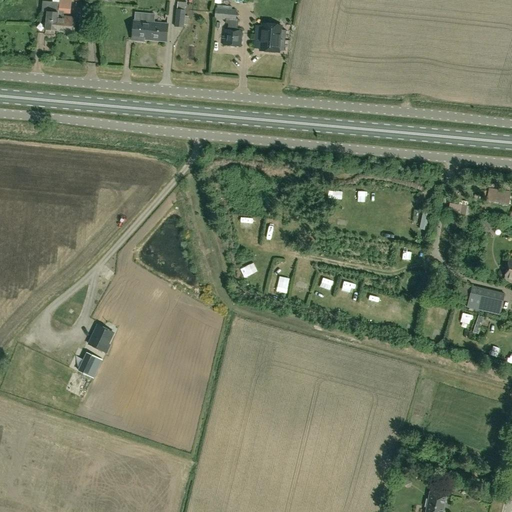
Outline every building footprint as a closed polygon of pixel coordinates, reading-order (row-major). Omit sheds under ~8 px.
[(57,31),(59,0),(54,0),(54,2),(42,1),(42,11),(47,11),(45,30),(57,31)] [(59,0),(57,31),(72,32),(73,17),(63,16),(63,13),(71,13),(71,0),(59,0)] [(183,10),(183,0),(177,0),(177,10),(177,9),(175,26),(183,27),(185,10),(183,10)] [(237,20),(235,20),(236,10),(216,8),(215,18),(226,19),(225,23),(228,23),(228,30),(224,30),(223,45),(241,47),(242,31),(237,31),(238,20),(237,20)] [(154,23),(155,14),(141,13),(140,21),(134,21),(132,40),(144,41),(144,39),(166,41),(168,24),(154,23)] [(282,29),(282,25),(263,23),(260,50),(280,52),(280,50),(285,50),(287,30),(282,29)] [(509,204),(510,191),(489,188),(487,201),(509,204)] [(329,198),(339,199),(340,190),(329,189),(329,198)] [(393,205),(402,205),(403,194),(394,194),(393,205)] [(450,203),(448,211),(467,215),(468,207),(450,203)] [(423,212),(419,229),(426,230),(430,213),(423,212)] [(253,221),(253,216),(242,216),(243,231),(248,231),(247,221),(253,221)] [(365,221),(365,229),(374,229),(374,221),(365,221)] [(242,268),(247,279),(256,275),(252,264),(242,268)] [(289,292),(290,275),(284,274),(282,292),(289,292)] [(500,315),(505,294),(471,286),(459,284),(456,296),(469,299),(467,307),(500,315)] [(372,294),(369,305),(379,307),(381,296),(372,294)] [(451,320),(452,307),(444,306),(443,319),(451,320)] [(476,321),(472,332),(478,334),(483,317),(478,316),(476,321)] [(412,319),(408,332),(416,334),(420,322),(412,319)] [(98,325),(89,344),(106,352),(109,345),(108,344),(113,333),(98,325)] [(437,338),(446,337),(445,330),(437,330),(437,338)] [(73,341),(65,355),(81,364),(89,350),(73,341)] [(93,378),(102,360),(88,353),(79,371),(93,378)] [(405,478),(408,486),(413,484),(410,476),(405,478)] [(430,492),(425,511),(442,511),(446,495),(430,492)]
